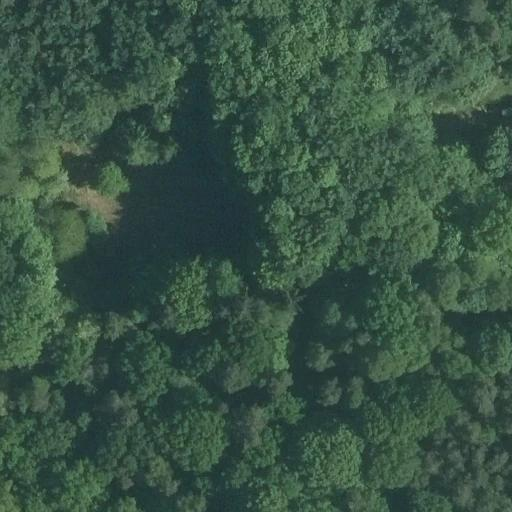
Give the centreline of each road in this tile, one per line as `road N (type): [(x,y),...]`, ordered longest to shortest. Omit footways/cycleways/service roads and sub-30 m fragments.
road 1 (track): [(302,511),(347,417),(416,383),(511,364)]
road 2 (track): [(118,511),(347,417)]
